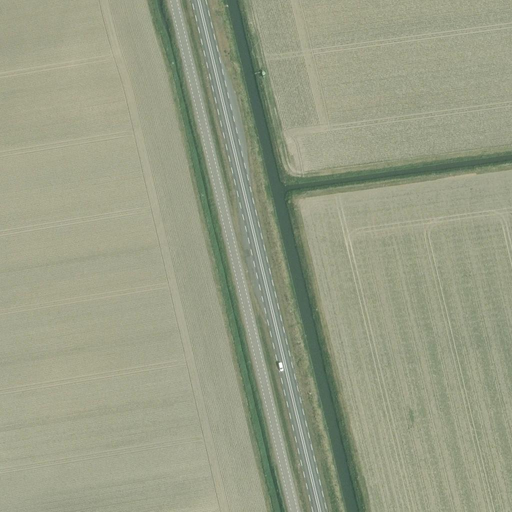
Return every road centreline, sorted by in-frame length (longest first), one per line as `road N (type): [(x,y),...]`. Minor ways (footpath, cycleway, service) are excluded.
road 1 (unclassified): [(295,511),(173,0)]
road 2 (primary): [(319,511),(198,0)]
